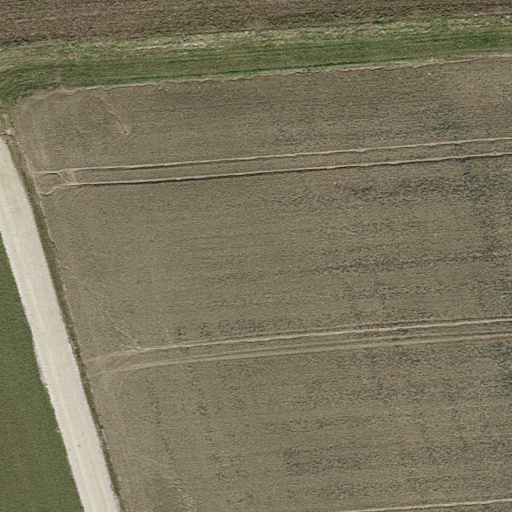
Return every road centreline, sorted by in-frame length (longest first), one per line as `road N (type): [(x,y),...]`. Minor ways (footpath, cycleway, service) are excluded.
road 1 (track): [(0,76),(511,42)]
road 2 (track): [(109,511),(0,158)]
